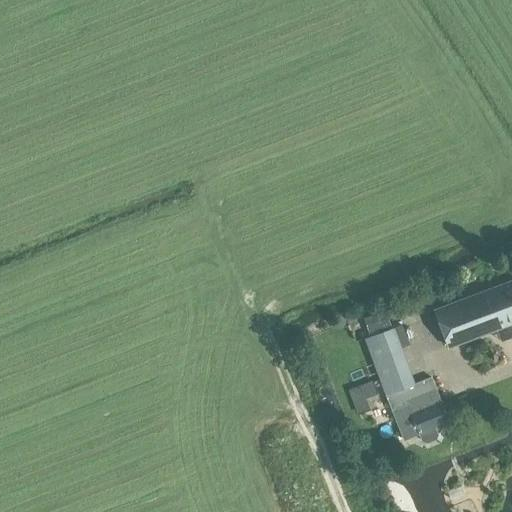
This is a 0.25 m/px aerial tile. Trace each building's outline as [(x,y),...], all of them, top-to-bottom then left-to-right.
[(511,280),(433,310),(448,348),(511,323),(511,280)] [(371,330),(392,322),(387,307),(365,315),(371,330)] [(385,396),(415,384),(393,327),(363,337),(385,396)] [(368,396),(379,392),(374,377),(350,385),(359,410),(371,405),(368,396)] [(404,399),(406,404),(395,409),(407,438),(417,434),(421,441),(425,443),(435,440),(438,435),(435,427),(448,422),(434,387),(404,399)]
